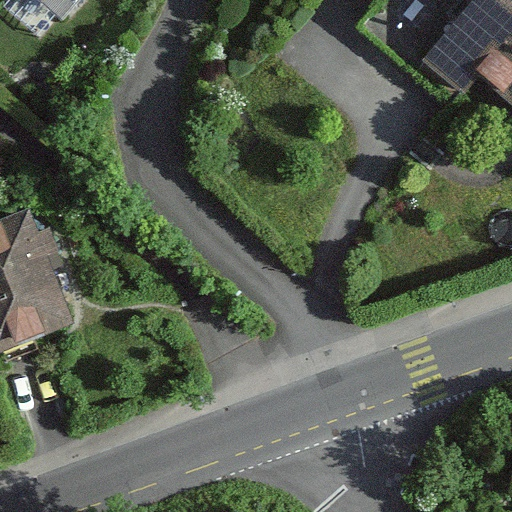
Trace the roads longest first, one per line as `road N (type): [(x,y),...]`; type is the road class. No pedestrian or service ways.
road 1 (residential): [(346,394),(336,357),(311,324),(199,224),(156,168),(143,122),(186,0)]
road 2 (unclassified): [(19,511),(346,394)]
road 3 (unclassified): [(346,394),(511,338)]
road 4 (residential): [(346,394),(368,475),(368,511)]
